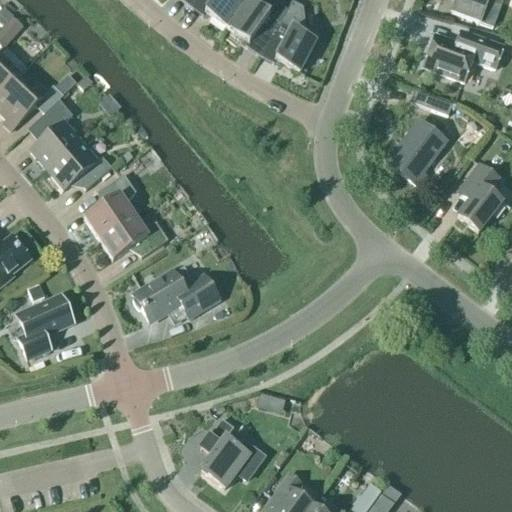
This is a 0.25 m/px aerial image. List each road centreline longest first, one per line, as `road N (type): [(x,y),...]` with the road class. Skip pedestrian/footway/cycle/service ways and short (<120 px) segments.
road 1 (unclassified): [(131,391),(261,353),(381,271)]
road 2 (residential): [(131,391),(77,261),(0,170)]
road 3 (residential): [(329,122),(210,64),(134,0)]
road 4 (residential): [(381,271),(330,169),(329,122)]
road 5 (unclassified): [(511,350),(428,282),(381,271)]
road 6 (residential): [(188,511),(167,494),(131,391)]
road 7 (unclassified): [(0,419),(131,391)]
road 8 (residential): [(329,122),(373,0)]
